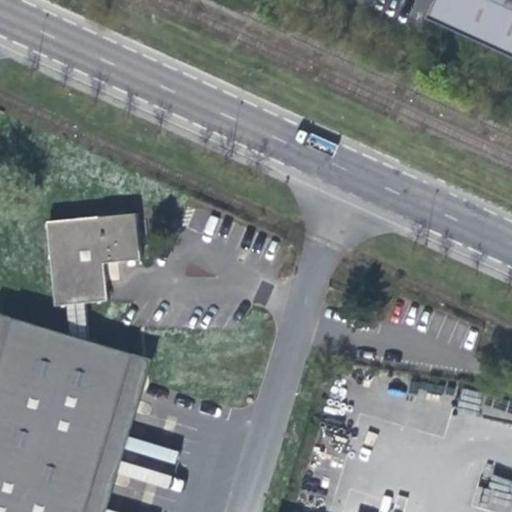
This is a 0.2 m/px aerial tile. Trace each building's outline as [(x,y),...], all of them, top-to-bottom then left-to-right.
[(511,0),(440,0),(431,22),(511,58),(511,0)] [(48,310),(65,308),(79,307),(99,305),(97,266),(133,262),(128,217),(39,225),(48,310)] [(65,308),(66,343),(79,348),(79,307),(65,308)] [(0,322),(0,368),(13,327),(0,322)] [(0,511),(79,511),(126,363),(79,348),(66,343),(13,327),(0,368),(0,511)] [(101,511),(145,369),(126,363),(79,511),(101,511)]
